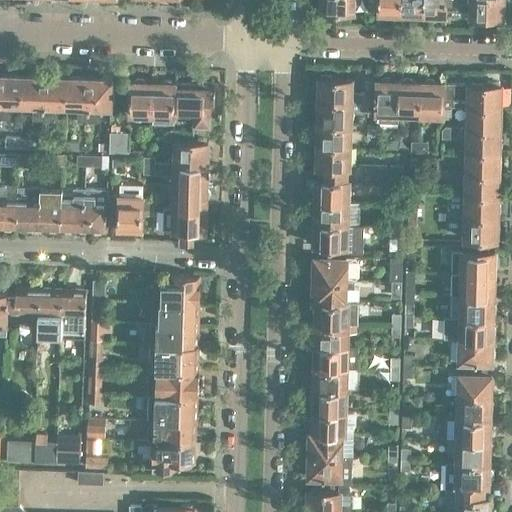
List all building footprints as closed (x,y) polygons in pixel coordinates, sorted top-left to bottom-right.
[(321,0),(322,9),(324,9),(324,11),(332,12),(332,10),(354,10),(354,9),(356,9),(356,0),(321,0)] [(402,0),(379,0),(379,11),(383,12),(385,14),(391,14),(393,12),(402,12),(402,0)] [(424,13),(424,0),(402,0),(402,12),(405,12),(407,14),(412,15),(415,13),(424,13)] [(446,0),(424,0),(424,13),(426,13),(429,15),(434,15),(437,14),(446,14),(446,9),(446,0)] [(446,0),(446,9),(471,10),(471,15),(490,15),(490,17),(502,18),(502,16),(504,16),(504,13),(509,13),(511,11),(511,0),(446,0)] [(22,103),(23,75),(1,74),(0,102),(0,122),(9,123),(9,118),(10,118),(10,102),(22,103)] [(320,77),(319,99),(369,101),(369,103),(376,103),(377,93),(352,92),(352,89),(355,90),(355,80),(352,80),(352,78),(331,78),(331,75),(322,74),(322,77),(320,77)] [(44,119),(46,75),(23,75),(22,103),(32,103),(32,119),(44,119)] [(67,104),(68,76),(46,75),(44,119),(55,120),(55,104),(67,104)] [(89,121),(91,77),(68,76),(67,104),(78,105),(77,120),(89,121)] [(112,78),(91,77),(89,121),(100,121),(100,106),(111,106),(111,105),(114,102),(114,96),(112,94),(112,78)] [(152,114),(154,81),(145,81),(143,79),(137,78),(135,80),(131,80),(130,113),(152,114)] [(397,112),(398,80),(391,80),(389,78),(383,78),(381,79),(377,79),(377,93),(376,103),(376,109),(376,112),(397,112)] [(419,113),(420,81),(413,81),(411,79),(405,78),(403,80),(398,80),(397,112),(419,113)] [(175,110),(176,86),(176,82),(173,82),(171,80),(165,79),(163,81),(154,81),(152,114),(175,115),(175,110)] [(441,107),(442,104),(442,82),(435,81),(432,79),(427,79),(424,81),(420,81),(419,113),(441,114),(441,107)] [(214,90),(211,90),(211,81),(198,81),(198,87),(176,86),(175,114),(188,115),(188,111),(196,111),(195,122),(209,122),(210,108),(213,108),(214,90)] [(444,82),(442,82),(442,104),(467,105),(501,106),(501,103),(503,103),(504,87),(502,87),(502,84),(499,84),(500,82),(488,81),(487,83),(469,83),(469,84),(444,83),(444,82)] [(351,123),(351,108),(376,109),(376,103),(369,103),(369,101),(319,99),(319,108),(317,111),(317,116),(319,119),(319,122),(351,123)] [(501,115),(501,106),(467,105),(467,127),(500,128),(501,125),(503,123),(503,117),(501,115)] [(451,120),(452,108),(441,107),(441,114),(441,119),(451,120)] [(350,145),(351,123),(319,122),(318,130),(316,133),(316,138),(318,141),(318,144),(350,145)] [(373,123),(368,123),(367,134),(376,135),(376,126),(373,123)] [(442,129),(442,137),(451,138),(451,126),(446,126),(442,129)] [(500,137),(500,128),(467,127),(466,149),(500,150),(500,147),(502,145),(502,139),(500,137)] [(193,140),(193,129),(178,129),(178,140),(175,140),(175,162),(208,163),(208,141),(206,141),(206,138),(197,138),(197,140),(193,140)] [(110,131),(110,142),(110,152),(129,152),(129,131),(110,131)] [(21,148),(21,138),(6,137),(5,148),(21,148)] [(36,138),(21,138),(21,148),(35,149),(36,138)] [(386,138),(386,148),(398,148),(398,139),(386,138)] [(421,151),(421,140),(411,139),(411,151),(421,151)] [(55,140),(43,140),(43,149),(55,149),(55,140)] [(67,140),(66,149),(79,150),(79,141),(67,140)] [(428,146),(429,140),(421,140),(421,151),(428,152),(428,146)] [(110,152),(110,142),(98,142),(98,151),(110,152)] [(350,162),(350,145),(318,144),(318,152),(316,155),(315,160),(317,163),(317,166),(322,166),(321,177),(346,178),(395,179),(395,174),(404,174),(404,163),(396,163),(395,164),(350,162)] [(500,159),(500,150),(466,149),(465,171),(499,172),(499,169),(501,167),(502,162),(500,159)] [(0,164),(18,166),(18,153),(0,153),(0,162),(0,164)] [(18,166),(35,167),(36,153),(18,153),(18,166)] [(64,154),(51,153),(51,164),(64,164),(64,154)] [(86,165),(86,155),(78,154),(77,165),(86,165)] [(101,155),(86,155),(86,165),(101,166),(101,155)] [(121,155),(112,155),(112,167),(121,167),(121,155)] [(144,156),(143,165),(154,165),(155,157),(144,156)] [(410,157),(409,170),(418,170),(419,158),(410,157)] [(208,172),(208,163),(175,162),(175,184),(207,185),(207,182),(209,180),(209,174),(208,172)] [(154,174),(154,165),(143,165),(143,174),(154,174)] [(418,180),(418,170),(409,170),(409,180),(418,180)] [(499,181),(499,172),(465,171),(465,193),(499,194),(499,191),(501,189),(501,184),(499,181)] [(403,185),(404,174),(395,174),(395,179),(394,185),(403,185)] [(346,178),(321,177),(317,177),(317,180),(315,182),(315,188),(317,191),(316,199),(348,200),(348,180),(346,179),(346,178)] [(207,188),(207,185),(175,184),(174,206),(207,207),(207,198),(209,196),(209,190),(207,188)] [(0,225),(18,227),(19,187),(0,185),(0,225)] [(40,227),(41,187),(19,187),(18,227),(40,227)] [(62,228),(64,188),(41,187),(40,227),(62,228)] [(85,229),(86,189),(64,188),(62,228),(85,229)] [(107,230),(108,190),(86,189),(85,229),(107,230)] [(498,203),(499,194),(465,193),(464,216),(498,216),(498,213),(500,211),(500,205),(498,203)] [(142,214),(143,205),(143,197),(143,195),(120,194),(119,227),(122,227),(125,229),(130,229),(133,227),(142,227),(142,214)] [(154,198),(143,197),(143,205),(153,206),(154,198)] [(360,200),(348,200),(316,199),(316,202),(314,204),(314,210),(316,212),(316,221),(347,222),(359,223),(360,200)] [(418,202),(409,201),(408,213),(417,213),(418,202)] [(153,214),(153,206),(143,205),(142,214),(153,214)] [(206,229),(207,207),(174,206),(174,215),(173,228),(182,229),(182,237),(193,237),(194,229),(195,229),(195,232),(204,232),(204,229),(206,229)] [(403,213),(402,213),(394,213),(394,224),(403,225),(403,213)] [(417,224),(417,213),(408,213),(408,224),(417,224)] [(498,222),(498,216),(464,216),(464,237),(498,239),(498,233),(500,230),(500,225),(498,222)] [(347,245),(347,222),(316,221),(316,224),(314,226),(313,232),(315,235),(315,244),(347,245)] [(402,236),(403,225),(394,224),(393,235),(402,236)] [(406,245),(406,270),(415,271),(416,245),(406,245)] [(495,251),(461,250),(453,249),(452,272),(495,274),(495,265),(497,265),(497,264),(499,262),(499,256),(497,254),(497,253),(495,253),(495,251)] [(314,270),(314,278),(355,279),(359,276),(359,261),(355,257),(315,256),(315,259),(313,262),(312,267),(314,270)] [(392,280),(401,280),(402,280),(403,269),(393,268),(392,280)] [(414,292),(415,271),(406,270),(405,292),(414,292)] [(494,282),(495,274),(452,272),(452,294),(494,296),(494,292),(496,290),(496,284),(494,282)] [(167,273),(159,273),(157,273),(156,283),(158,283),(157,298),(162,298),(162,302),(199,303),(199,302),(200,302),(201,282),(192,282),(192,281),(176,281),(167,281),(167,273)] [(354,291),(355,279),(314,278),(314,287),(312,289),(312,295),(313,297),(313,301),(316,301),(348,302),(359,302),(360,302),(361,291),(354,291)] [(117,299),(117,279),(97,279),(93,279),(93,299),(117,299)] [(401,297),(401,280),(392,280),(391,296),(401,297)] [(39,323),(40,287),(16,286),(16,293),(8,293),(8,309),(16,309),(16,311),(26,311),(26,322),(39,323)] [(38,335),(62,336),(63,288),(40,287),(39,323),(38,335)] [(85,337),(87,288),(63,288),(62,336),(85,337)] [(8,309),(8,293),(8,290),(0,289),(0,333),(7,334),(8,309)] [(414,314),(414,292),(405,292),(405,313),(414,314)] [(494,304),(494,296),(452,294),(451,316),(459,316),(493,318),(493,314),(496,312),(496,306),(494,304)] [(107,318),(116,318),(117,299),(93,299),(92,317),(107,318)] [(359,302),(348,302),(316,301),(316,309),(314,311),(314,317),(316,319),(316,323),(348,324),(356,324),(358,324),(359,302)] [(199,322),(199,303),(162,302),(161,313),(147,312),(147,321),(152,321),(163,321),(199,322)] [(392,313),(392,323),(401,323),(401,313),(392,313)] [(414,325),(414,314),(405,313),(404,325),(414,325)] [(493,326),(493,318),(459,316),(459,338),(493,340),(493,336),(495,334),(495,328),(493,326)] [(107,329),(107,318),(92,317),(92,328),(107,329)] [(198,344),(198,343),(199,322),(163,321),(152,321),(151,342),(170,342),(170,343),(198,344)] [(356,324),(348,324),(316,323),(316,331),(314,333),(313,339),(315,341),(315,344),(347,345),(348,332),(356,333),(356,324)] [(401,336),(401,323),(392,323),(391,335),(401,336)] [(493,347),(493,340),(459,338),(458,360),(487,361),(492,361),(492,358),(494,355),(494,350),(493,347)] [(199,343),(198,343),(198,344),(170,343),(170,342),(151,342),(150,368),(166,369),(166,368),(200,369),(200,368),(198,368),(199,343)] [(358,346),(347,345),(315,344),(315,353),(313,355),(313,361),(315,363),(315,366),(347,367),(358,367),(358,346)] [(412,353),(404,353),(403,353),(403,364),(412,365),(412,353)] [(103,356),(89,355),(89,366),(102,366),(103,356)] [(391,356),(390,367),(399,367),(400,357),(391,356)] [(492,373),(487,373),(487,361),(458,360),(458,394),(491,395),(492,386),(494,383),(494,378),(492,375),(492,373)] [(412,376),(412,365),(403,364),(403,376),(412,376)] [(102,376),(102,366),(89,366),(88,375),(102,376)] [(346,389),(347,367),(315,366),(315,375),(312,377),(312,383),(314,385),(314,388),(346,389)] [(399,379),(399,367),(390,367),(390,379),(399,379)] [(199,394),(199,385),(200,369),(166,368),(166,369),(165,393),(165,394),(199,394)] [(346,410),(346,389),(314,388),(314,397),(312,399),(312,405),(314,407),(314,409),(346,410)] [(101,392),(88,392),(88,402),(101,403),(101,392)] [(197,420),(197,402),(197,395),(199,395),(199,394),(165,394),(165,393),(149,392),(149,419),(196,421),(196,420),(197,420)] [(402,409),(402,414),(411,415),(412,393),(403,392),(402,409)] [(491,399),(491,395),(458,394),(457,417),(491,418),(491,409),(493,407),(493,401),(491,399)] [(398,411),(399,400),(389,400),(389,411),(398,411)] [(356,412),(356,410),(346,410),(314,409),(314,413),(312,415),(311,420),(313,423),(313,431),(355,433),(355,430),(357,426),(357,417),(356,412)] [(398,423),(398,411),(389,411),(389,423),(398,423)] [(411,426),(411,415),(402,414),(401,426),(411,426)] [(106,418),(88,417),(87,435),(105,436),(106,418)] [(491,421),(491,418),(457,417),(457,439),(490,440),(490,431),(492,429),(492,423),(491,421)] [(195,441),(196,421),(149,419),(148,439),(154,439),(195,441)] [(354,455),(355,433),(313,431),(310,431),(310,434),(308,437),(308,442),(310,445),(309,453),(354,455)] [(36,434),(35,461),(56,461),(57,442),(46,441),(46,434),(36,434)] [(58,434),(58,440),(57,461),(81,462),(82,435),(58,434)] [(34,461),(34,440),(9,439),(8,459),(34,461)] [(194,462),(195,441),(154,439),(153,468),(177,468),(177,462),(194,462)] [(490,442),(490,440),(457,439),(456,461),(489,462),(490,453),(492,450),(492,445),(490,442)] [(397,455),(398,444),(389,444),(388,455),(397,455)] [(412,447),(402,447),(402,458),(411,459),(412,447)] [(86,465),(108,466),(109,452),(87,451),(86,465)] [(352,483),(354,455),(309,453),(309,462),(307,465),(307,470),(309,473),(309,476),(314,476),(341,477),(341,483),(352,483)] [(397,467),(397,455),(388,455),(388,467),(397,467)] [(411,471),(411,459),(402,458),(402,470),(411,471)] [(489,469),(489,462),(456,461),(447,461),(446,491),(458,491),(459,483),(484,484),(489,484),(489,481),(491,482),(491,481),(493,478),(493,473),(491,470),(489,469)] [(0,467),(0,479),(18,481),(19,468),(0,467)] [(103,483),(104,471),(79,471),(79,483),(103,483)] [(351,511),(352,489),(350,489),(350,484),(341,484),(341,483),(341,477),(314,476),(314,489),(308,489),(308,492),(306,495),(306,500),(308,503),(308,511),(340,511),(339,511),(351,511)] [(0,492),(18,493),(18,481),(0,479),(0,492)] [(491,496),(483,496),(484,484),(459,483),(458,491),(457,511),(490,511),(490,510),(492,508),(492,502),(490,500),(491,496)] [(0,504),(18,504),(18,493),(0,492),(0,504)] [(388,502),(387,511),(397,511),(397,502),(388,502)]
